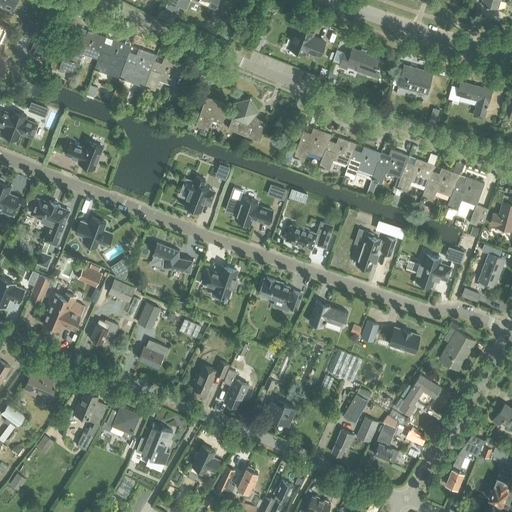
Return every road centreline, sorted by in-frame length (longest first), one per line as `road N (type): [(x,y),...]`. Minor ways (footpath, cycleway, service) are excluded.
road 1 (residential): [(508,334),(450,310),(430,314),(0,155)]
road 2 (unclassified): [(407,497),(0,327)]
road 3 (residential): [(511,152),(361,110),(103,0)]
road 4 (unclassified): [(328,0),(511,62)]
road 5 (unclassified): [(407,497),(508,334)]
